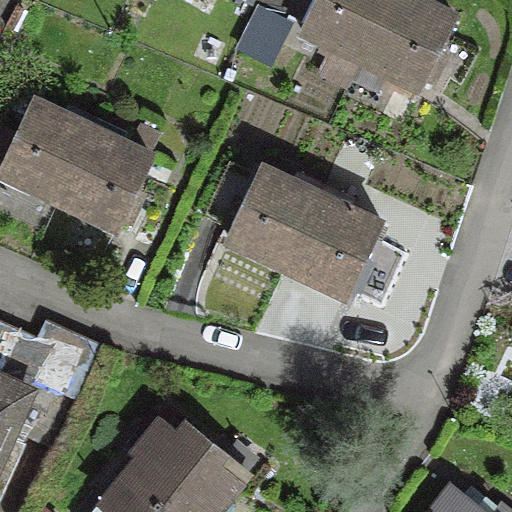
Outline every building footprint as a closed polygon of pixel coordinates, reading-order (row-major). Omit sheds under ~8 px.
[(238,0),(280,21),(290,0),(238,0)] [(384,0),(312,0),(299,29),(332,45),(318,74),(344,87),(357,58),(357,57),(384,0)] [(450,17),(415,0),(384,0),(357,57),(357,58),(416,86),(450,17)] [(29,100),(0,161),(0,172),(55,198),(88,128),(29,100)] [(55,198),(114,226),(147,156),(88,128),(55,198)] [(283,266),(316,195),(257,168),(254,174),(225,160),(199,215),(228,229),(224,238),(283,266)] [(283,266),(342,293),(375,223),(316,195),(283,266)] [(0,481),(18,444),(0,436),(19,397),(35,405),(21,435),(48,447),(95,346),(41,321),(32,339),(0,324),(0,481)] [(145,432),(137,425),(121,444),(135,455),(88,511),(213,511),(235,485),(210,464),(219,454),(180,422),(172,433),(155,419),(145,432)] [(477,511),(448,488),(429,511),(477,511)]
